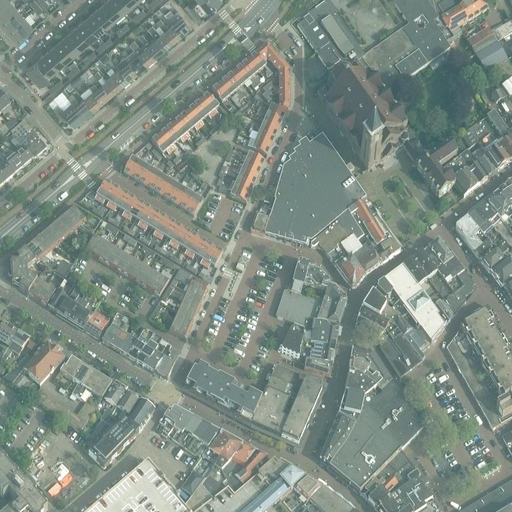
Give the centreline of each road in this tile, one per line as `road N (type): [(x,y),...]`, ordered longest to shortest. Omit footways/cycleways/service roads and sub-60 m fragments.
road 1 (residential): [(242,238),(300,88),(297,56),(260,14)]
road 2 (residential): [(65,147),(240,0)]
road 3 (tertiary): [(93,157),(260,14)]
road 4 (residential): [(0,291),(170,395)]
road 5 (residential): [(237,252),(93,157)]
road 6 (residential): [(64,511),(137,448),(170,395)]
road 7 (residential): [(170,395),(237,252)]
road 8 (tertiary): [(0,240),(93,157)]
